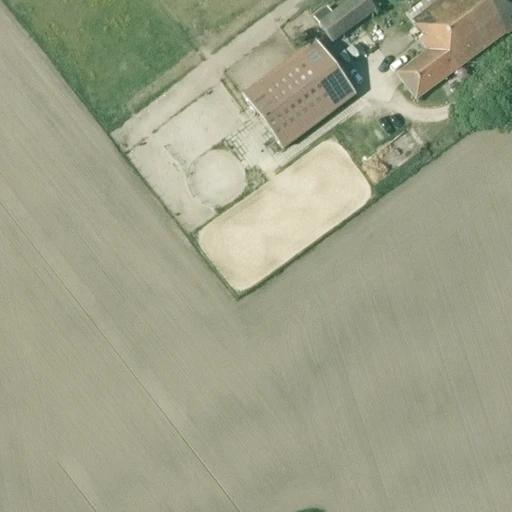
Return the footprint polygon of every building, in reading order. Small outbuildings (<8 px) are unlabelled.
[(329,46),(373,14),(362,0),(352,0),(315,27),(313,24),(303,30),(313,45),(324,38),(329,46)] [(504,37),(511,31),(511,3),(509,0),(426,0),(403,18),(419,39),(415,42),(425,55),(394,77),(414,103),(504,37)] [(351,99),(312,46),(239,99),(278,152),(351,99)] [(384,143),(385,142),(376,132),(353,151),(376,179),(414,148),(407,140),(391,152),(384,143)] [(205,236),(219,255),(236,242),(222,223),(205,236)]
